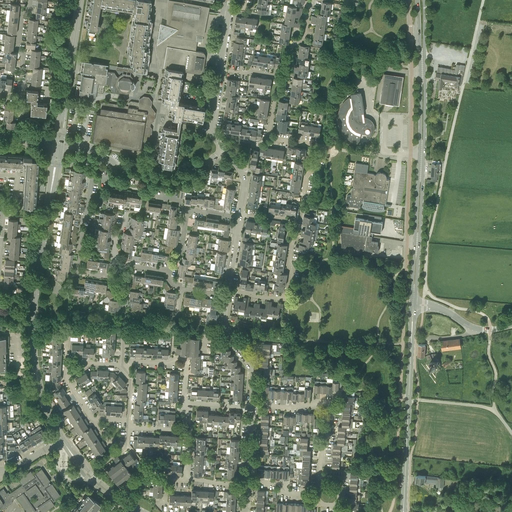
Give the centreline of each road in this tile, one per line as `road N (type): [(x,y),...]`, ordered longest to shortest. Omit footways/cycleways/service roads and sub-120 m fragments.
road 1 (secondary): [(413,304),(420,0)]
road 2 (tertiary): [(61,439),(40,390),(32,333),(58,145)]
road 3 (secondary): [(404,511),(413,304)]
road 4 (tertiary): [(58,145),(80,0)]
road 5 (residential): [(302,217),(287,295),(226,293)]
road 6 (residential): [(100,157),(135,178),(169,181),(222,152)]
road 7 (residential): [(270,135),(320,144),(302,217)]
road 8 (residential): [(250,405),(249,365),(225,330),(226,293)]
